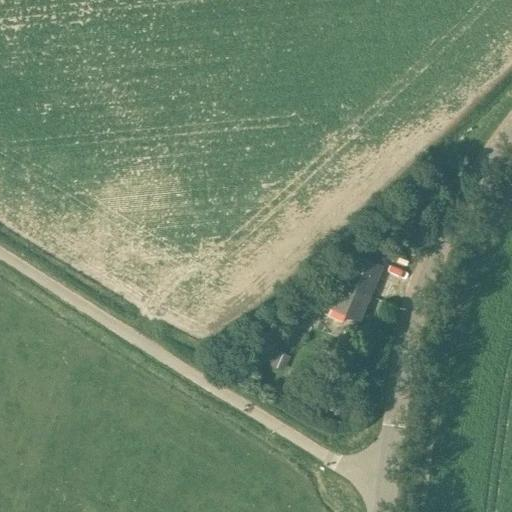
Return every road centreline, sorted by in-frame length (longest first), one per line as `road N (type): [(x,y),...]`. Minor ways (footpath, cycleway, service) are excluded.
road 1 (unclassified): [(388,478),(338,464),(0,253)]
road 2 (tertiary): [(388,478),(400,385),(431,263),(511,129)]
